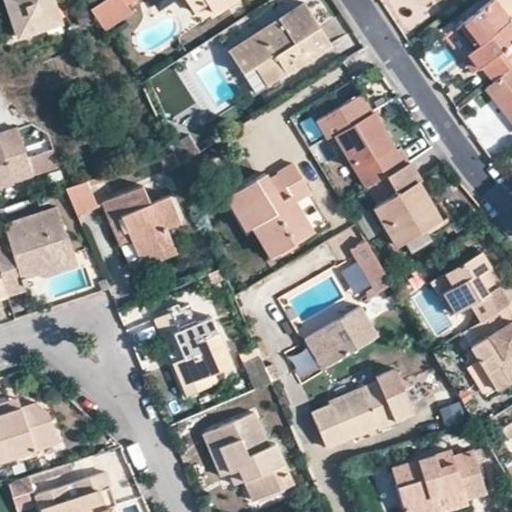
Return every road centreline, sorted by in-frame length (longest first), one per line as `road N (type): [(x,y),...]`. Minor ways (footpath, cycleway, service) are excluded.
road 1 (residential): [(356,0),(511,214)]
road 2 (residential): [(177,511),(120,376)]
road 3 (residential): [(120,376),(102,323),(81,314),(27,332)]
